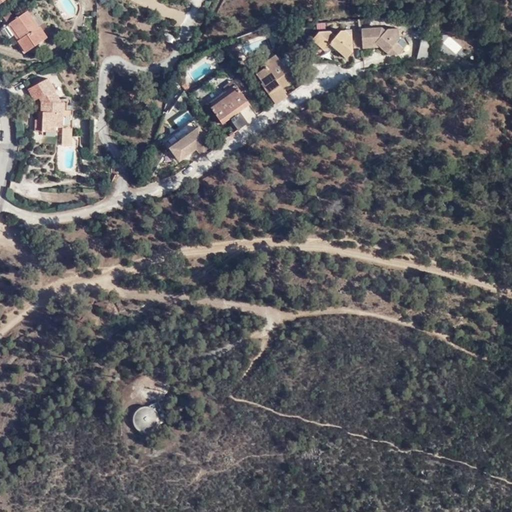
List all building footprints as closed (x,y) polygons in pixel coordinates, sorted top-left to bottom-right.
[(10,22),(14,19),(10,11),(3,16),(7,24),(10,22)] [(27,11),(14,19),(10,22),(20,39),(18,40),(17,41),(25,53),(43,41),(35,29),(38,27),(27,11)] [(20,39),(10,22),(7,24),(18,40),(20,39)] [(40,25),(38,27),(35,29),(43,41),(47,38),(40,25)] [(384,29),(363,30),(365,47),(372,46),(378,43),(383,47),(390,53),(390,56),(402,55),(406,50),(399,43),(401,40),(400,29),(389,30),(387,32),(384,29)] [(342,31),(332,32),(320,32),(318,35),(314,40),(319,45),(326,51),(338,50),(348,59),(354,52),(353,38),(346,31),(342,31)] [(423,43),(419,61),(432,62),(430,44),(423,43)] [(274,104),(284,97),(279,89),(283,86),(281,82),(290,75),(285,68),(283,69),(274,56),(262,64),(264,69),(256,74),(262,83),(260,84),(274,104)] [(293,79),(290,75),(281,82),(283,86),(293,79)] [(43,120),(41,120),(35,119),(34,131),(56,131),(56,124),(64,123),(65,102),(60,101),(48,77),(28,89),(34,101),(39,98),(41,101),(41,109),(44,109),(43,120)] [(225,90),(234,84),(231,80),(223,86),(225,90)] [(227,118),(236,130),(256,116),(234,84),(225,90),(228,95),(219,102),(216,97),(207,103),(221,123),(227,118)] [(225,90),(216,97),(219,102),(228,95),(225,90)] [(196,147),(200,153),(212,144),(194,120),(165,140),(179,159),(196,147)] [(200,153),(202,155),(213,147),(212,144),(200,153)] [(158,427),(160,423),(171,418),(161,402),(151,406),(143,405),(138,407),(133,414),(133,419),(134,426),(135,427),(141,431),(147,432),(154,431),(158,427)]
